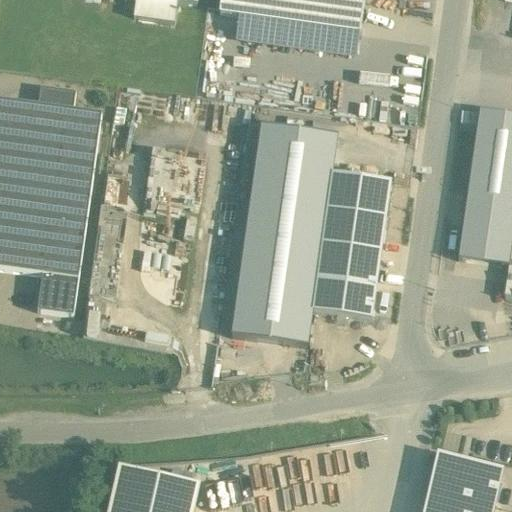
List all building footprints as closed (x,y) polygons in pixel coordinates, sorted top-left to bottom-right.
[(197,0),(135,0),(136,0),(134,20),(174,26),(177,6),(197,9),(197,0)] [(221,0),(219,18),(241,21),(357,37),(359,38),(364,0),(221,0)] [(354,61),(357,37),(241,21),(238,44),(354,61)] [(76,96),(41,91),(38,111),(73,116),(76,96)] [(38,111),(0,105),(0,275),(8,276),(42,281),(78,286),(101,120),(73,116),(38,111)] [(511,120),(479,115),(458,262),(509,269),(504,302),(511,303),(511,120)] [(311,316),(331,177),(337,140),(258,128),(227,338),(306,350),(311,316)] [(207,160),(152,152),(145,205),(199,213),(207,160)] [(391,186),(331,177),(311,316),(371,325),(391,186)] [(88,300),(116,304),(128,220),(100,216),(88,300)] [(78,286),(42,281),(37,317),(73,322),(78,286)] [(83,342),(171,359),(174,344),(134,337),(133,339),(108,334),(111,322),(105,321),(107,309),(100,307),(101,303),(89,301),(83,342)] [(490,511),(499,476),(439,463),(431,495),(443,498),(439,511),(490,511)] [(194,511),(198,492),(118,474),(109,511),(194,511)]
